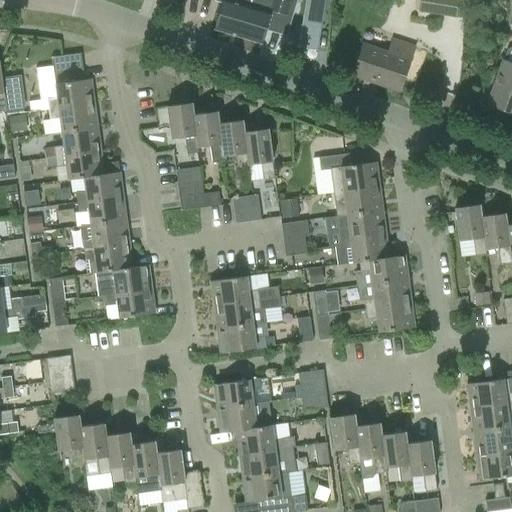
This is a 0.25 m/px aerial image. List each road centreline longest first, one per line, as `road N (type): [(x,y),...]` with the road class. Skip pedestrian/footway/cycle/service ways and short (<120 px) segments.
road 1 (residential): [(408,116),(120,23)]
road 2 (residential): [(454,345),(432,218),(413,194),(408,116)]
road 3 (residential): [(178,248),(164,231),(120,23)]
road 4 (residential): [(374,384),(331,389),(324,355),(190,364)]
road 5 (residential): [(228,511),(226,457),(205,450),(190,364)]
road 6 (residential): [(465,511),(449,411),(435,404),(427,383)]
